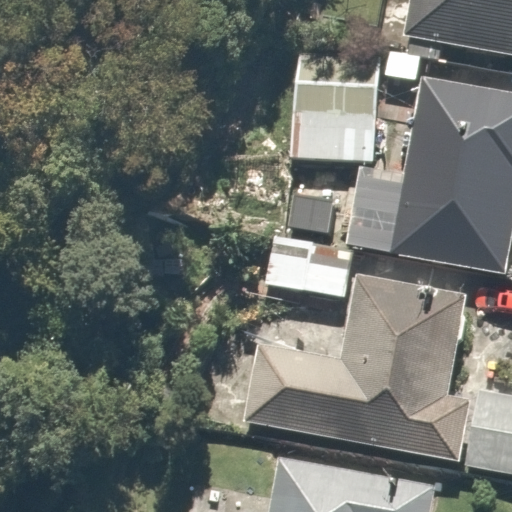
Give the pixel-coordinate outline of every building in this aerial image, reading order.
[(511,57),(511,0),(410,0),(404,36),(511,57)] [(387,61),(284,59),(281,169),(384,172),(387,61)] [(511,103),(429,88),(398,257),(504,276),(511,230),(511,103)] [(256,346),(242,427),(455,464),(465,404),(448,401),(466,297),(352,277),(338,360),(256,346)] [(511,395),(474,389),(462,469),(511,477),(511,395)] [(430,511),(434,493),(284,467),(276,511),(430,511)]
